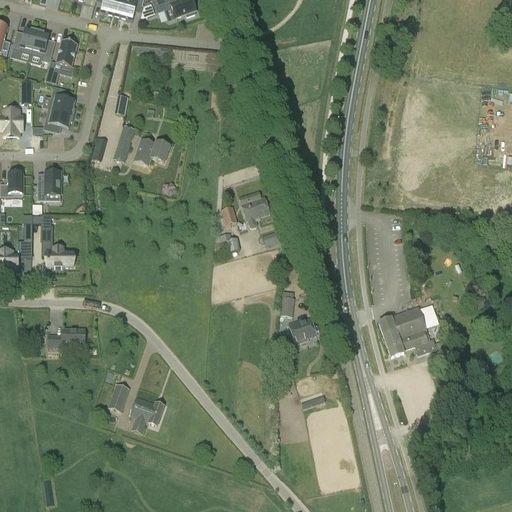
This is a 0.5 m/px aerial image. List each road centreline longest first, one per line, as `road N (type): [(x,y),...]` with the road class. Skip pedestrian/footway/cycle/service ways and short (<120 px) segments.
road 1 (secondary): [(373,412),(348,305),(341,220),(345,132),(369,0)]
road 2 (unclassified): [(301,511),(138,325),(104,308),(0,302)]
road 3 (unclassified): [(303,238),(234,45)]
road 4 (residential): [(0,157),(76,153),(108,33)]
road 5 (residential): [(234,45),(108,33)]
